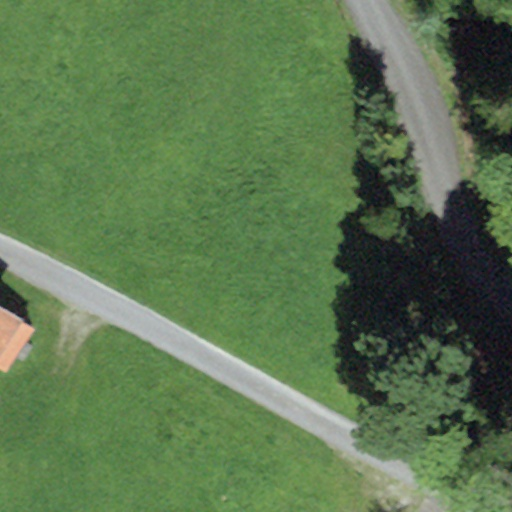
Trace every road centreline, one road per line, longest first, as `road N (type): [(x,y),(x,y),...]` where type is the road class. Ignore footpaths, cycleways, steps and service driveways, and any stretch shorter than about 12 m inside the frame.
road 1 (track): [(0,258),(298,418),(511,499)]
road 2 (unclassified): [(511,227),(454,178),(372,0)]
